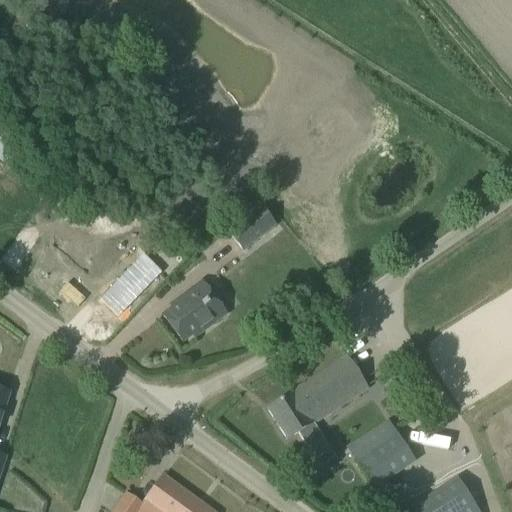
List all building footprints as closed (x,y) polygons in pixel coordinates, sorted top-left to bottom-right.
[(242,251),(273,226),(259,207),(227,232),(242,251)] [(145,250),(104,295),(121,312),(163,267),(145,250)] [(224,315),(201,283),(179,299),(181,303),(162,317),(180,343),(198,330),(200,333),(224,315)] [(345,359),(266,410),(286,441),(297,434),(305,447),(320,437),(311,424),(365,390),(345,359)] [(346,450),(372,490),(377,487),(386,481),(413,463),(387,423),(346,450)] [(143,503),(154,511),(207,511),(161,478),(143,503)] [(394,493),(386,481),(377,487),(385,498),(394,493)] [(474,511),(456,483),(413,511),(474,511)] [(113,511),(139,511),(143,506),(126,494),(113,511)]
